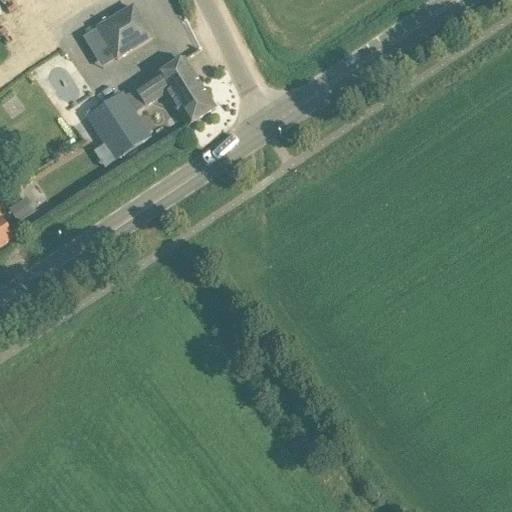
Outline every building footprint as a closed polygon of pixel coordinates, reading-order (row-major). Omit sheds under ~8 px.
[(97,31),(116,62),(152,40),(134,9),(97,31)] [(216,110),(210,102),(184,61),(135,92),(146,109),(169,95),(189,127),(216,110)] [(91,116),(109,144),(119,160),(149,140),(134,117),(123,100),(121,97),(91,116)] [(36,214),(28,200),(10,210),(18,224),(36,214)] [(0,216),(0,247),(14,239),(2,219),(0,216)]
